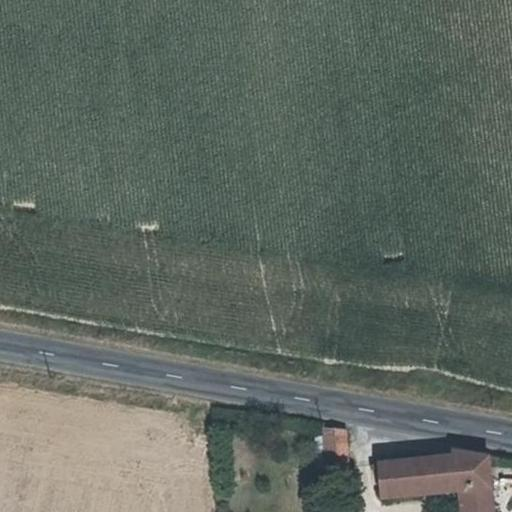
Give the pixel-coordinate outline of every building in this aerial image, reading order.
[(326,471),(344,469),(340,429),(340,426),(321,422),(321,428),(326,471)] [(457,480),(492,478),(490,456),(489,449),(454,446),(454,450),(455,461),(457,480)] [(383,499),(458,493),(457,480),(455,461),(380,465),(383,499)] [(458,493),(459,501),(494,498),(492,478),(457,480),(458,493)] [(459,501),(460,511),(495,511),(494,498),(459,501)]
